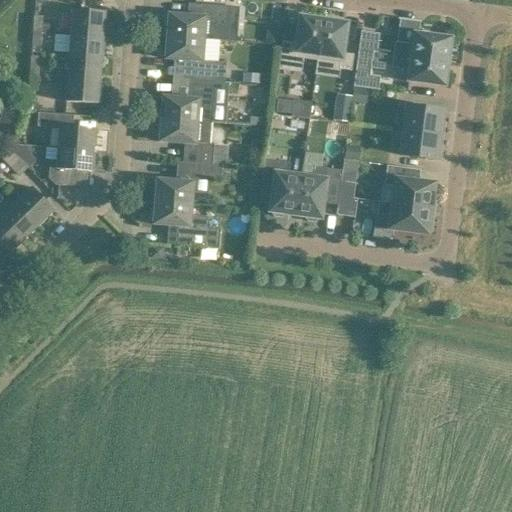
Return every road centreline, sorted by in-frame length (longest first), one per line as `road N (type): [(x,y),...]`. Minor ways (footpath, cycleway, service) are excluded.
road 1 (residential): [(288,244),(442,267),(479,12)]
road 2 (residential): [(0,303),(115,191),(133,0)]
